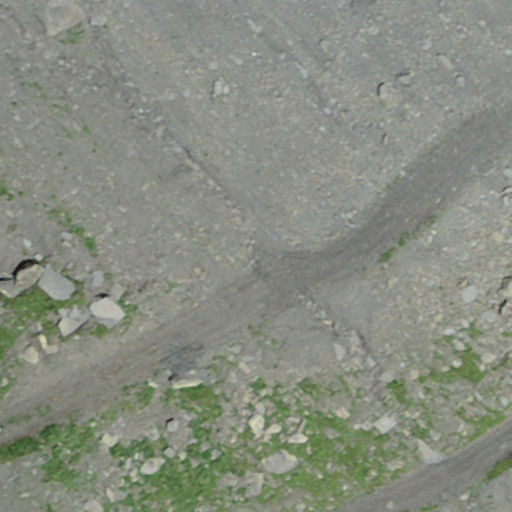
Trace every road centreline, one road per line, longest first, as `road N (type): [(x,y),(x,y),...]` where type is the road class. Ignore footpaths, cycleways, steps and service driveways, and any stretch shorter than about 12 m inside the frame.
road 1 (track): [(511,108),(470,124),(339,264),(0,431)]
road 2 (track): [(401,511),(511,448)]
